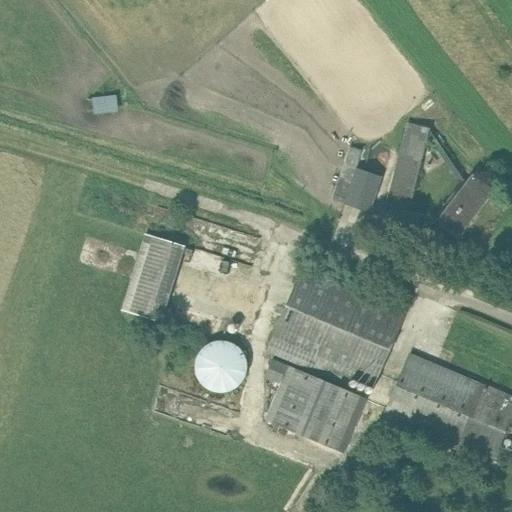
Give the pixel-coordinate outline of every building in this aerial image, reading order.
[(115,94),(89,95),(90,111),(115,110),(115,94)] [(407,123),(387,205),(407,210),(428,128),(407,123)] [(349,150),(332,199),(365,210),(376,177),(359,171),(364,155),(349,150)] [(472,174),(437,219),(458,236),(493,191),(472,174)] [(142,232),(117,308),(156,321),(181,244),(142,232)] [(373,387),(405,312),(301,268),(294,287),(265,353),(339,384),(343,374),(373,387)] [(210,344),(203,349),(198,355),(195,363),(195,370),(197,377),(200,383),(205,389),(212,393),(219,394),(227,394),(234,392),(240,388),(243,381),(246,374),(247,367),(246,359),(242,353),(237,347),(231,344),(223,342),(215,342),(210,344)] [(511,439),(511,397),(409,354),(397,383),(376,430),(394,438),(398,428),(449,448),(491,466),(492,463),(499,466),(504,453),(497,450),(503,436),(511,439)] [(271,360),(264,377),(280,383),(264,421),(323,446),(345,455),(367,399),(346,391),(286,366),(286,367),(271,360)]
